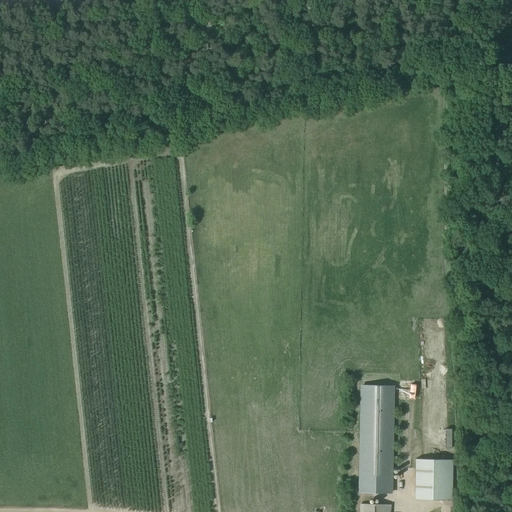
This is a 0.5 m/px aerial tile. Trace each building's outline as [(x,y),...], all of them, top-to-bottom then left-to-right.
[(429,356),(428,366),(438,368),(439,358),(429,356)] [(362,386),(360,492),(391,493),(393,386),(362,386)] [(439,411),(440,400),(428,399),(428,410),(439,411)] [(435,449),(443,447),(441,441),(433,443),(435,449)] [(416,459),(415,499),(450,500),(451,460),(416,459)]
